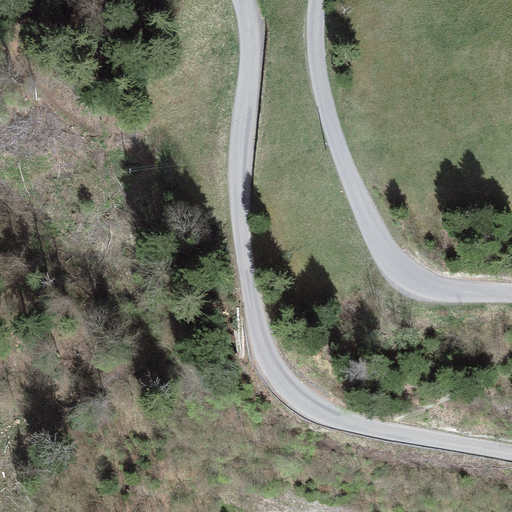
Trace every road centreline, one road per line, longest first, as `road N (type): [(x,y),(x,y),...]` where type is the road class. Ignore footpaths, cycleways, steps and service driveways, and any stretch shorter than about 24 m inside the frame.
road 1 (unclassified): [(511,452),(342,419),(290,389),(266,359),(237,174),(249,57),(243,0)]
road 2 (unclassified): [(317,0),(323,100),(378,243),(421,283),(511,292)]
